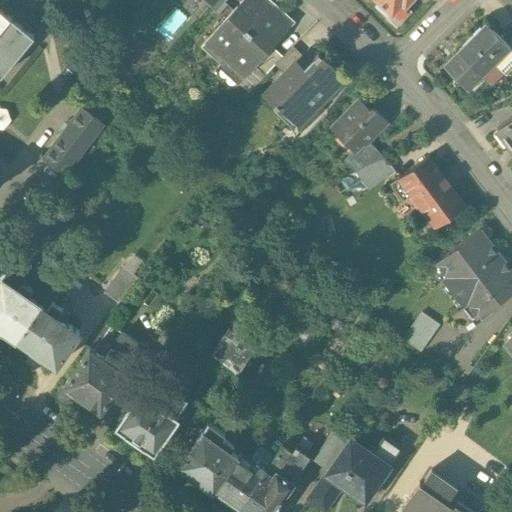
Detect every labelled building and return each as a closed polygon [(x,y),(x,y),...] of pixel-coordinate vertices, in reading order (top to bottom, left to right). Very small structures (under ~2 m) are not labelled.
[(264,0),(242,0),(201,46),(222,63),(272,6),(264,0)] [(203,0),(216,11),(226,0),(203,0)] [(411,0),(377,0),(392,14),(403,4),(406,6),(411,0)] [(272,6),(222,63),(218,66),(237,83),(239,84),(255,66),(273,47),(292,24),(272,6)] [(0,8),(0,75),(1,77),(34,37),(0,8)] [(486,22),(444,64),(468,88),(482,75),(491,84),(511,63),(511,49),(509,47),(510,47),(486,22)] [(283,56),(275,64),(284,73),(296,61),(297,62),(303,55),(293,46),(283,56)] [(273,47),(255,66),(265,75),(275,64),(283,56),(273,47)] [(316,58),(305,69),(297,62),(296,61),(284,73),(264,93),(278,107),(279,106),(295,121),(300,116),(300,117),(307,110),(306,109),(316,100),(321,105),(345,79),(318,53),(314,57),(316,58)] [(361,99),(332,128),(354,150),(355,151),(368,139),(377,129),(380,131),(390,121),(376,107),(372,110),(361,99)] [(83,107),(44,158),(64,173),(102,122),(83,107)] [(511,116),(497,128),(511,148),(511,116)] [(386,158),(368,139),(355,151),(354,150),(349,155),(353,159),(348,164),(355,171),(386,158)] [(441,171),(429,155),(391,183),(403,199),(409,194),(434,227),(465,204),(453,188),(452,189),(439,172),(441,171)] [(386,158),(355,171),(368,189),(393,169),(386,158)] [(511,272),(479,229),(436,262),(446,276),(442,279),(463,307),(467,304),(478,318),(511,291),(511,272)] [(1,279),(0,280),(0,325),(4,328),(18,338),(41,305),(28,296),(33,289),(23,282),(26,278),(10,266),(1,278),(1,279)] [(110,274),(87,306),(106,320),(129,288),(110,274)] [(69,315),(52,303),(48,310),(41,305),(18,338),(32,348),(32,349),(41,355),(56,365),(79,332),(64,322),(69,315)] [(422,312),(403,338),(421,351),(440,324),(422,312)] [(241,315),(214,354),(237,370),(264,332),(241,315)] [(105,356),(90,346),(64,385),(62,383),(57,391),(58,396),(66,401),(71,400),(75,393),(101,411),(134,363),(127,357),(137,342),(122,331),(105,356)] [(184,399),(162,383),(151,400),(143,394),(141,392),(139,395),(140,395),(120,423),(119,423),(118,425),(120,427),(128,432),(144,444),(144,443),(152,449),(154,451),(156,449),(155,448),(175,420),(176,420),(177,418),(175,416),(175,417),(173,415),(184,399)] [(225,434),(208,423),(207,425),(208,425),(179,465),(178,466),(179,468),(180,467),(211,490),(213,491),(213,490),(238,455),(231,450),(233,446),(222,438),(225,434)] [(363,448),(351,439),(350,441),(334,430),(313,459),(329,470),(309,498),(325,510),(341,485),(365,501),(389,467),(388,466),(400,449),(383,437),(375,449),(367,444),(363,448)] [(250,458),(241,451),(238,455),(213,490),(216,492),(216,491),(237,507),(265,468),(265,469),(283,444),(284,442),(277,437),(268,450),(260,444),(250,458)] [(283,444),(265,469),(265,468),(237,507),(244,511),(273,511),(294,482),(293,481),(310,456),(296,446),(293,451),(283,444)] [(467,511),(455,503),(453,506),(446,502),(457,487),(431,469),(421,484),(419,483),(401,509),(406,511),(467,511)]
